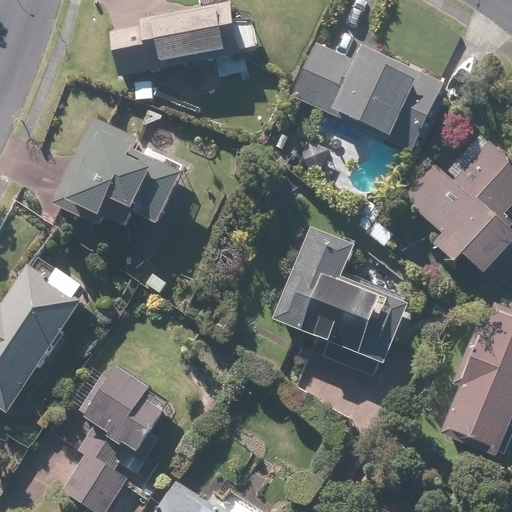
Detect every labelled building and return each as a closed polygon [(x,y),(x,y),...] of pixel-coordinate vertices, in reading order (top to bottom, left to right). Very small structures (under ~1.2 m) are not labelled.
[(220,5),(127,23),(128,30),(106,34),(115,80),(230,58),(220,5)] [(438,86),(356,47),(348,64),(314,48),(289,100),(405,155),(438,86)] [(88,123),(47,207),(91,228),(95,220),(113,229),(120,214),(150,229),(175,178),(127,155),(132,144),(88,123)] [(328,153),(306,142),(295,166),(317,176),(328,153)] [(423,252),(443,270),(451,261),(474,281),(508,243),(486,223),(511,194),(511,172),(481,144),(446,182),(428,166),(396,201),(436,238),(423,252)] [(346,248),(305,231),(267,321),(322,344),(316,357),(370,380),(400,309),(332,281),(346,248)] [(74,305),(21,270),(0,301),(0,416),(74,305)] [(487,462),(511,401),(511,319),(485,308),(430,439),(487,462)] [(160,407),(107,372),(74,422),(88,431),(72,455),(80,459),(57,494),(83,511),(103,511),(124,481),(115,475),(119,468),(132,476),(154,441),(142,433),(160,407)] [(214,511),(213,511),(170,484),(151,511),(251,511),(225,495),(214,511)]
